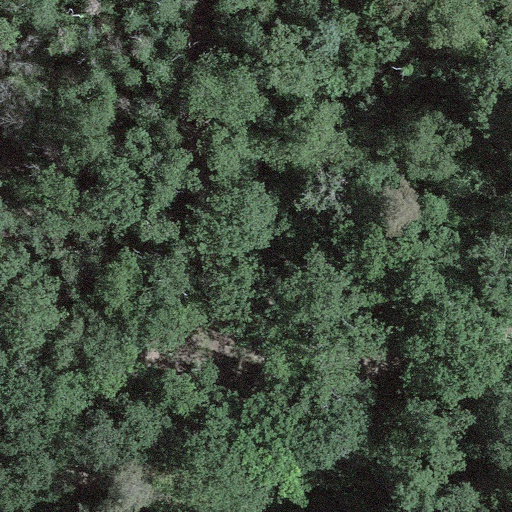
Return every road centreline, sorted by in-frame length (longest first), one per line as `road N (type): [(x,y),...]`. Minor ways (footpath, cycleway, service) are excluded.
road 1 (track): [(232,416),(198,114),(201,0)]
road 2 (track): [(232,416),(448,341),(511,338)]
road 3 (track): [(0,500),(232,416)]
